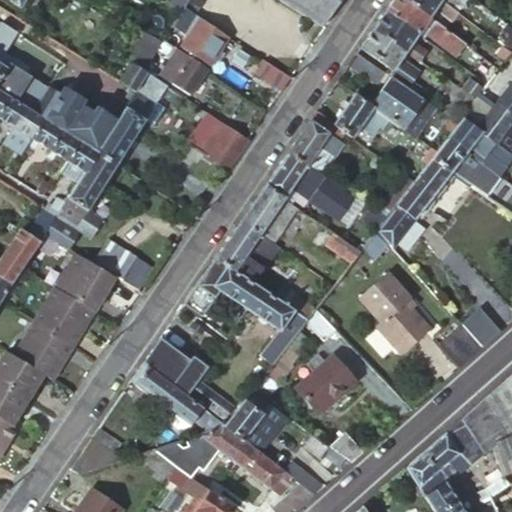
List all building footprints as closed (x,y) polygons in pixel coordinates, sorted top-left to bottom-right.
[(65,0),(1,0),(22,12),(29,0),(34,0),(39,2),(39,0),(52,0),(62,6),(65,0)] [(95,3),(89,0),(72,0),(69,7),(86,17),(95,3)] [(188,0),(171,0),(168,5),(181,12),(184,6),(188,0)] [(280,0),(323,28),(341,0),(280,0)] [(403,0),(392,0),(384,12),(418,34),(423,38),(426,34),(456,55),(464,45),(428,18),(403,0)] [(440,0),(439,0),(403,0),(428,18),(434,9),(451,21),(457,13),(448,6),(440,0)] [(181,12),(171,28),(174,31),(177,27),(188,34),(180,45),(210,65),(228,36),(184,6),(181,12)] [(418,34),(384,12),(371,30),(405,53),(418,34)] [(506,34),(511,28),(496,17),(492,23),(506,34)] [(405,53),(371,30),(358,49),(392,71),(405,53)] [(511,54),(511,52),(511,41),(505,36),(498,44),(511,54)] [(164,39),(154,55),(166,63),(159,74),(190,95),(207,69),(164,39)] [(355,53),(346,66),(379,89),(388,77),(355,53)] [(137,60),(121,85),(133,93),(147,72),(149,68),(137,60)] [(264,60),(254,74),(280,91),(290,78),(264,60)] [(16,105),(32,79),(10,65),(7,71),(0,81),(0,94),(5,98),(16,105)] [(97,151),(116,163),(145,118),(159,96),(166,85),(147,72),(133,93),(97,151)] [(479,96),(484,89),(469,78),(461,90),(475,100),(479,96)] [(434,108),(392,80),(373,108),(388,119),(401,129),(410,116),(414,111),(426,119),(434,108)] [(511,80),(494,103),(511,116),(511,80)] [(357,90),(354,94),(360,99),(363,94),(357,90)] [(475,100),(461,90),(454,100),(467,111),(475,100)] [(46,94),(32,115),(42,122),(60,133),(70,117),(56,108),(59,103),(46,94)] [(360,99),(354,94),(333,123),(342,130),(350,136),(359,125),(370,133),(377,125),(381,128),(388,119),(373,108),(360,99)] [(159,96),(145,118),(155,124),(169,102),(159,96)] [(26,111),(16,105),(5,98),(0,106),(0,122),(14,131),(26,111)] [(511,116),(494,103),(492,105),(480,122),(475,129),(480,132),(495,143),(500,136),(511,120),(511,116)] [(42,122),(32,115),(26,111),(14,131),(3,148),(20,158),(25,149),(30,142),(42,122)] [(333,123),(315,111),(286,153),(306,167),(320,146),(329,152),(336,141),(335,140),(342,130),(333,123)] [(186,144),(225,170),(246,140),(207,113),(186,144)] [(469,114),(464,120),(475,129),(480,122),(469,114)] [(417,121),(410,116),(401,129),(408,134),(417,121)] [(457,124),(449,118),(427,147),(434,152),(446,137),(457,124)] [(457,124),(446,137),(466,152),(480,132),(475,129),(464,120),(461,118),(457,124)] [(60,133),(42,122),(30,142),(48,153),(60,133)] [(79,145),(60,133),(48,153),(67,165),(79,145)] [(495,143),(510,155),(511,152),(511,145),(500,136),(495,143)] [(431,157),(451,172),(472,187),(480,176),(475,172),(480,167),(467,157),(469,154),(466,152),(446,137),(434,152),(431,157)] [(431,157),(434,152),(427,147),(418,140),(410,150),(426,163),(431,157)] [(82,175),(95,155),(79,145),(67,165),(82,175)] [(320,146),(306,167),(314,172),(329,152),(320,146)] [(403,173),(413,180),(426,163),(410,150),(396,168),(403,173)] [(87,209),(116,163),(97,151),(95,155),(82,175),(65,203),(61,208),(80,220),(87,209)] [(306,167),(286,153),(264,186),(283,199),(291,188),(353,232),(362,220),(367,212),(369,210),(314,172),(306,167)] [(380,222),(375,229),(388,244),(391,247),(451,172),(431,157),(426,163),(413,180),(390,209),(380,222)] [(44,177),(36,172),(25,190),(33,195),(44,177)] [(380,202),(390,209),(413,180),(403,173),(380,202)] [(283,199),(264,186),(239,221),(285,253),(310,218),(283,199)] [(56,198),(52,203),(61,209),(61,208),(65,203),(56,198)] [(369,210),(367,212),(380,222),(390,209),(380,202),(376,199),(369,210)] [(53,220),(58,213),(47,206),(43,212),(42,213),(53,220)] [(53,220),(47,231),(69,245),(79,229),(90,237),(102,218),(87,209),(80,220),(61,208),(61,209),(58,213),(53,220)] [(367,212),(362,220),(375,229),(380,222),(367,212)] [(42,213),(22,244),(34,252),(47,231),(53,220),(42,213)] [(285,253),(239,221),(214,257),(260,288),(281,303),(289,291),(274,279),(290,256),(285,253)] [(388,244),(375,229),(357,251),(374,263),(388,244)] [(357,251),(332,234),(324,245),(348,263),(357,251)] [(34,252),(22,244),(14,239),(0,260),(0,292),(5,296),(34,252)] [(115,276),(121,280),(135,259),(107,241),(93,261),(115,276)] [(69,245),(47,279),(93,310),(115,276),(93,261),(69,245)] [(260,288),(214,257),(200,278),(246,309),(260,288)] [(135,259),(121,280),(141,293),(155,273),(135,259)] [(385,268),(356,293),(377,317),(374,320),(397,346),(425,322),(402,296),(406,292),(385,268)] [(25,313),(71,343),(93,310),(47,279),(25,313)] [(281,303),(260,288),(246,309),(277,332),(281,328),(292,336),(297,330),(304,321),(305,319),(281,303)] [(460,323),(481,347),(500,330),(479,307),(460,323)] [(314,308),(305,319),(304,321),(322,340),(334,329),(314,308)] [(41,372),(49,377),(71,343),(25,313),(3,347),(41,372)] [(437,343),(458,366),(481,347),(460,323),(437,343)] [(281,328),(277,332),(266,347),(277,356),(278,355),(292,336),(281,328)] [(297,330),(292,336),(278,355),(288,363),(306,339),(297,330)] [(0,344),(0,382),(24,398),(41,372),(3,347),(0,344)] [(185,369),(154,345),(142,362),(147,366),(173,386),(185,369)] [(323,362),(330,355),(324,348),(317,354),(323,362)] [(323,362),(312,371),(293,388),(315,413),(319,410),(320,411),(342,392),(342,391),(354,380),(332,354),(330,355),(323,362)] [(306,364),(312,371),(323,362),(317,354),(306,364)] [(278,355),(277,356),(251,390),(265,400),(291,365),(288,363),(278,355)] [(196,405),(173,386),(147,366),(133,384),(189,427),(194,421),(207,431),(223,425),(196,405)] [(511,403),(511,371),(503,380),(511,403)] [(459,419),(484,455),(511,435),(511,403),(503,380),(459,419)] [(0,416),(9,422),(24,398),(0,382),(0,416)] [(207,390),(197,383),(189,392),(199,400),(207,390)] [(207,390),(199,400),(222,418),(230,408),(207,390)] [(243,400),(223,425),(241,440),(261,414),(268,405),(249,391),(243,400)] [(0,447),(14,425),(9,422),(0,416),(0,447)] [(404,468),(423,496),(443,482),(484,455),(459,419),(404,468)] [(241,440),(223,425),(207,431),(178,442),(199,457),(209,444),(268,491),(275,483),(280,487),(282,483),(288,488),(293,481),(241,440)] [(174,443),(178,442),(176,435),(172,432),(157,438),(161,447),(174,443)] [(348,463),(361,453),(343,433),(327,448),(348,463)] [(510,472),(511,471),(511,435),(484,455),(486,460),(490,466),(492,465),(501,477),(510,472)] [(123,461),(90,437),(69,468),(80,476),(123,461)] [(195,458),(174,443),(161,447),(153,451),(175,466),(183,472),(195,458)] [(175,466),(153,451),(135,457),(167,479),(167,478),(175,466)] [(490,466),(486,460),(474,467),(486,485),(501,477),(492,465),(490,466)] [(183,472),(175,466),(167,478),(193,496),(181,511),(223,511),(229,505),(183,472)] [(300,472),(293,481),(299,485),(312,495),(320,488),(300,472)] [(462,511),(443,482),(423,496),(432,511),(462,511)] [(292,511),(312,495),(299,485),(271,509),(273,511),(292,511)] [(91,488),(75,511),(118,511),(121,508),(91,488)]
